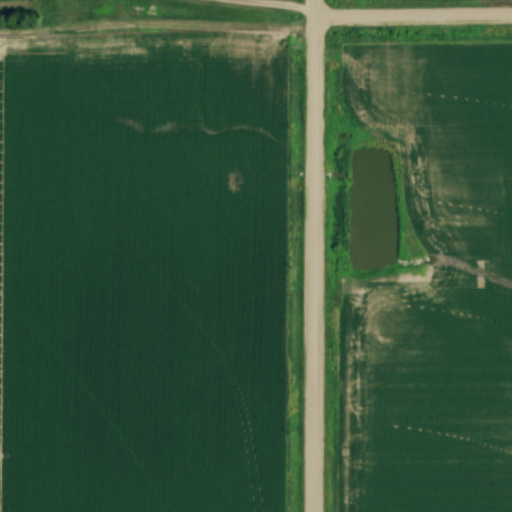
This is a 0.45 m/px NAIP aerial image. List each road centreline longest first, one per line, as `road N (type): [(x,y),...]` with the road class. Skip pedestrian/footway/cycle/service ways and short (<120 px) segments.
road 1 (tertiary): [(310,511),(311,0)]
road 2 (residential): [(312,21),(511,19)]
